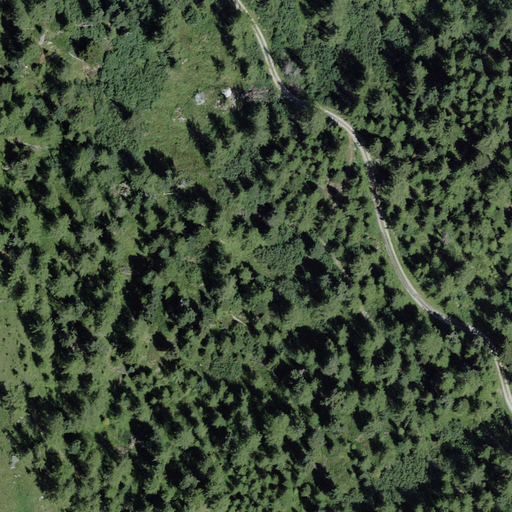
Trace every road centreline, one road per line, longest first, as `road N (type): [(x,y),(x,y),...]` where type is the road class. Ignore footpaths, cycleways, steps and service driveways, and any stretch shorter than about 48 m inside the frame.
road 1 (track): [(511,407),(504,355),(485,336),(440,316),(394,263),(367,139),(352,132)]
road 2 (track): [(352,132),(288,98),(238,0)]
